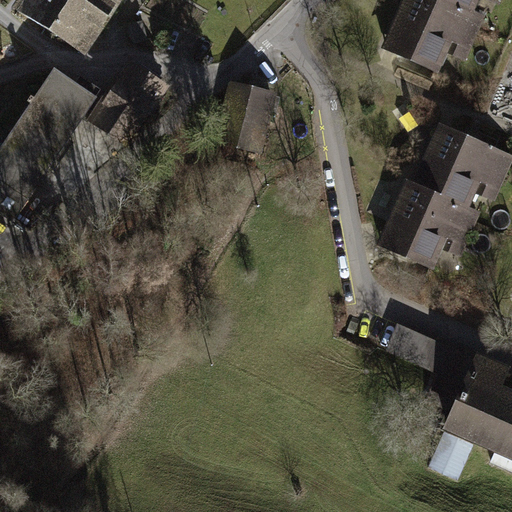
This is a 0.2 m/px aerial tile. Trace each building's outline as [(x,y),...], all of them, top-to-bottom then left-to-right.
[(20,0),(13,12),(86,60),(125,0),(20,0)] [(476,17),(482,0),(403,0),(379,58),(438,81),(447,59),(470,69),(489,22),(476,17)] [(171,90),(131,62),(89,123),(129,151),(171,90)] [(100,102),(57,72),(0,155),(0,220),(13,229),(100,102)] [(278,95),(231,85),(217,146),(264,156),(278,95)] [(407,178),(379,246),(434,269),(442,250),(461,258),(486,198),(495,202),(511,161),(511,154),(438,124),(414,181),(407,178)] [(452,409),(474,360),(397,326),(384,354),(437,377),(427,398),(452,409)] [(509,371),(475,356),(474,360),(452,409),(441,434),(511,465),(511,395),(501,391),(509,371)] [(461,480),(474,449),(444,437),(431,468),(461,480)]
